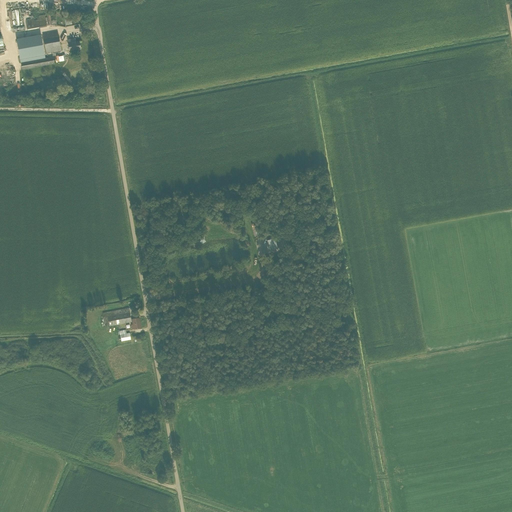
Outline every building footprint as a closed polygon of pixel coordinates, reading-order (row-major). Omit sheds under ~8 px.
[(21,18),(19,9),(12,11),(14,21),(16,21),(16,19),(21,18)] [(35,18),(26,20),(28,30),(47,27),(45,16),(45,15),(38,16),(39,17),(39,18),(37,18),(37,20),(35,20),(35,18)] [(41,34),(17,39),(20,58),(45,54),(52,53),(60,51),(57,31),(41,34)] [(73,39),(68,40),(70,51),(81,49),(79,41),(74,42),(73,39)] [(45,58),(21,63),(22,70),(54,64),(53,57),(47,58),(45,58)] [(269,249),(277,248),(275,238),(267,240),(269,249)] [(129,308),(103,313),(104,318),(106,327),(118,324),(119,328),(120,328),(120,324),(131,321),(129,308)] [(141,327),(139,318),(132,319),(133,326),(132,326),(132,329),(141,327)] [(120,335),(121,337),(121,341),(131,339),(130,333),(127,334),(126,330),(120,331),(120,335)]
